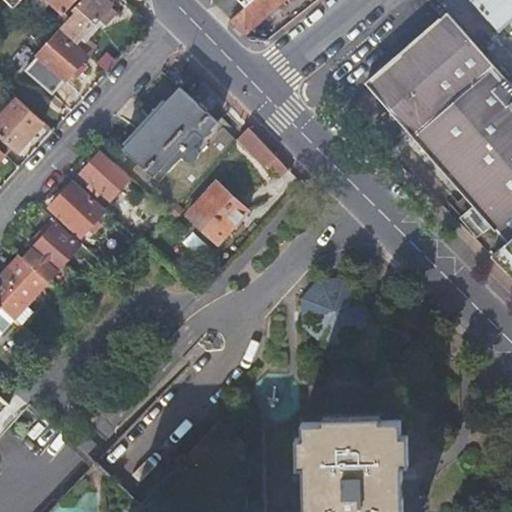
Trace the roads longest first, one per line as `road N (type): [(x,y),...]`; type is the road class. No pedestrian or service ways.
road 1 (secondary): [(511,342),(259,87)]
road 2 (residential): [(0,222),(188,17)]
road 3 (residential): [(259,87),(368,0)]
